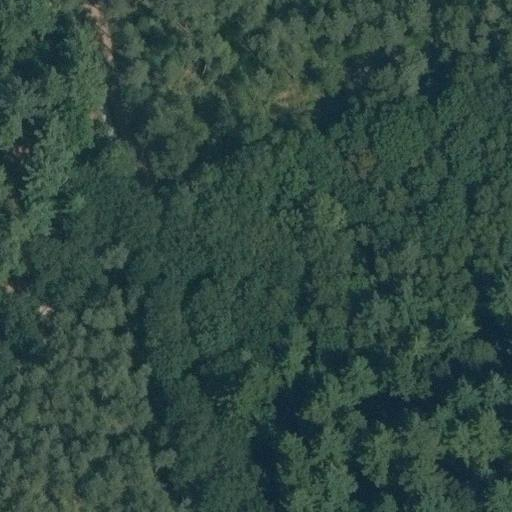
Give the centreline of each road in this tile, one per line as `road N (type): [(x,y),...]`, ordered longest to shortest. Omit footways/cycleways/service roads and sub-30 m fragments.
road 1 (track): [(148,204),(511,92)]
road 2 (track): [(148,204),(241,511)]
road 3 (track): [(87,0),(148,204)]
road 4 (track): [(135,215),(0,359)]
